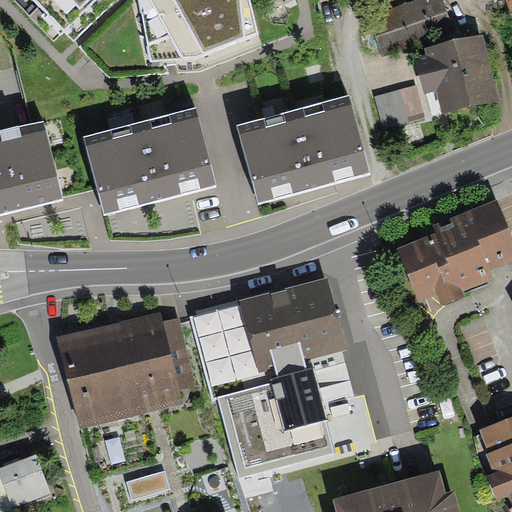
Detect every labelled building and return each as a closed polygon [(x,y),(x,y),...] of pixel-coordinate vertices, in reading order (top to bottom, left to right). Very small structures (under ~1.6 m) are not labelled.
[(35,0),(75,41),(114,0),(35,0)] [(141,0),(152,58),(203,57),(258,34),(249,0),(141,0)] [(439,0),(412,0),(369,15),(383,56),(451,33),(439,0)] [(499,100),(483,33),(424,49),(426,56),(414,59),(418,75),(414,76),(416,87),(424,119),(499,100)] [(416,87),(376,97),(384,129),(424,119),(416,87)] [(351,94),(237,124),(258,203),(372,173),(351,94)] [(196,106),(82,138),(103,216),(217,186),(196,106)] [(44,123),(0,133),(0,214),(63,200),(44,123)] [(431,231),(395,247),(415,291),(430,285),(433,293),(481,272),(478,265),(509,252),(486,199),(428,224),(431,231)] [(325,280),(191,318),(214,400),(221,398),(243,477),(333,452),(307,359),(345,348),(325,280)] [(166,313),(116,325),(137,410),(187,398),(166,313)] [(116,325),(70,337),(91,421),(137,410),(116,325)] [(511,511),(511,419),(482,433),(505,503),(511,511)] [(49,495),(35,457),(0,470),(0,475),(13,509),(49,495)] [(438,471),(335,500),(338,511),(460,511),(454,487),(443,489),(438,471)]
